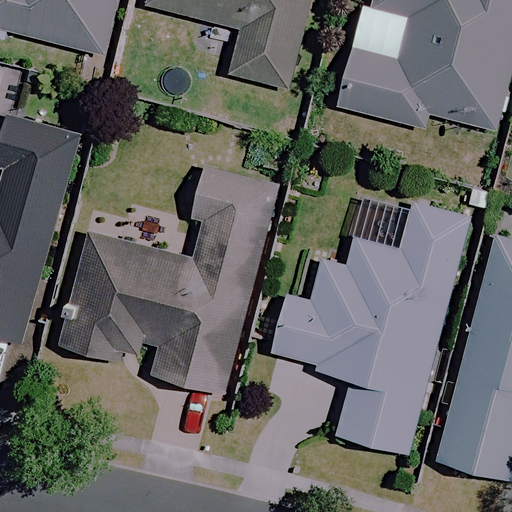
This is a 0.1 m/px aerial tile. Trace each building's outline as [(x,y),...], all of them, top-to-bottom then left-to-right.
[(0,0),(0,30),(100,56),(115,0),(0,0)] [(308,0),(150,0),(149,6),(241,29),(230,75),(286,89),(308,0)] [(511,55),(511,0),(372,0),(370,9),(407,19),(398,55),(353,44),(337,109),(424,131),(428,117),(492,133),(511,55)] [(77,142),(8,122),(0,149),(0,338),(20,344),(77,142)] [(64,349),(124,363),(126,355),(143,359),(147,342),(158,345),(152,372),(151,376),(224,393),(274,186),(207,170),(186,258),(91,235),(64,349)] [(270,353),(314,364),(312,375),(349,384),(336,435),(407,454),(468,217),(413,203),(400,250),(355,238),(349,263),(317,254),(306,298),(285,293),(270,353)] [(511,242),(491,237),(434,460),(511,479),(511,242)]
